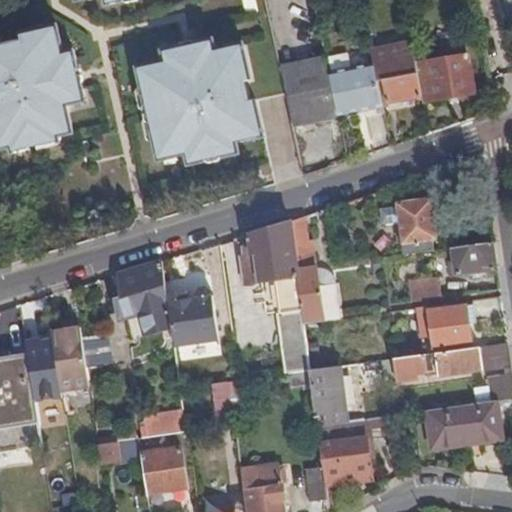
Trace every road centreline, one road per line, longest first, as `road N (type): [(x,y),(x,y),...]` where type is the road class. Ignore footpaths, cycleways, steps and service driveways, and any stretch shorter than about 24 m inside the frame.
road 1 (residential): [(491,136),(309,199),(0,287)]
road 2 (residential): [(379,511),(420,488),(511,499)]
road 3 (residential): [(511,265),(491,136)]
